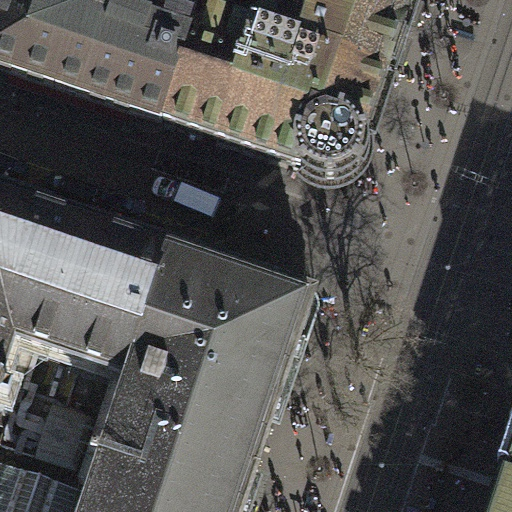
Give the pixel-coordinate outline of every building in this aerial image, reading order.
[(203,14),(172,4),(169,0),(1,0),(0,5),(0,74),(17,80),(129,117),(165,129),(203,14)] [(261,0),(252,30),(388,76),(389,77),(414,0),(261,0)] [(252,30),(203,14),(165,129),(248,156),(302,175),(304,173),(310,178),(316,182),(323,185),(331,185),(339,185),(346,182),(353,177),(358,172),(362,165),(364,157),(364,150),(363,142),(366,142),(369,131),(388,76),(252,30)] [(0,511),(243,511),(313,304),(113,237),(0,199),(0,511)] [(511,511),(511,476),(507,475),(494,511),(511,511)]
